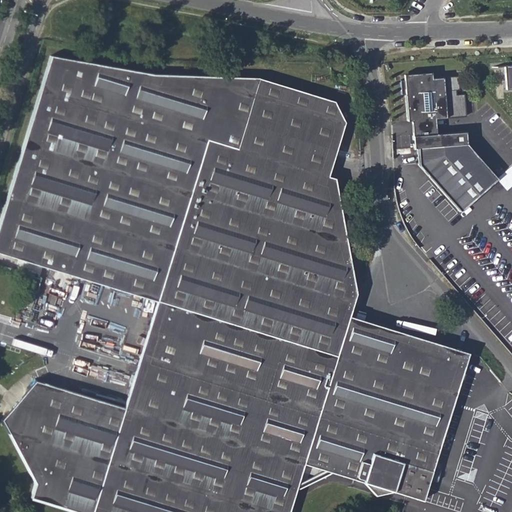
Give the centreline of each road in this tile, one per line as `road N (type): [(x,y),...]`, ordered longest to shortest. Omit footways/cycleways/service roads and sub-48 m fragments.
road 1 (unclassified): [(367,32),(384,222),(511,372)]
road 2 (residential): [(0,141),(42,0)]
road 3 (residential): [(367,32),(511,29)]
